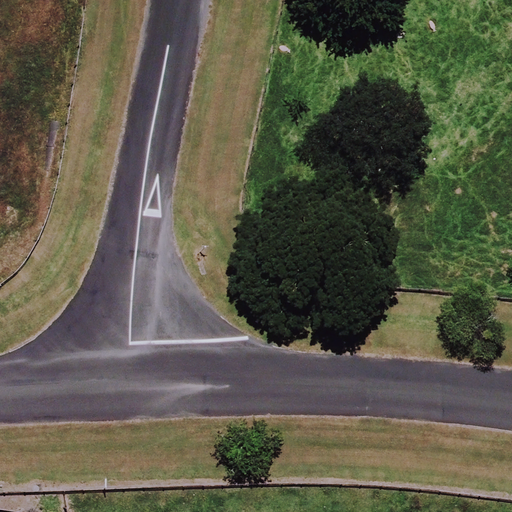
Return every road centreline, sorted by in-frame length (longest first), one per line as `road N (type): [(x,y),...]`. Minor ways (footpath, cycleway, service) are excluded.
road 1 (residential): [(130,383),(149,151),(176,0)]
road 2 (residential): [(130,383),(383,384),(511,399)]
road 3 (residential): [(0,389),(130,383)]
